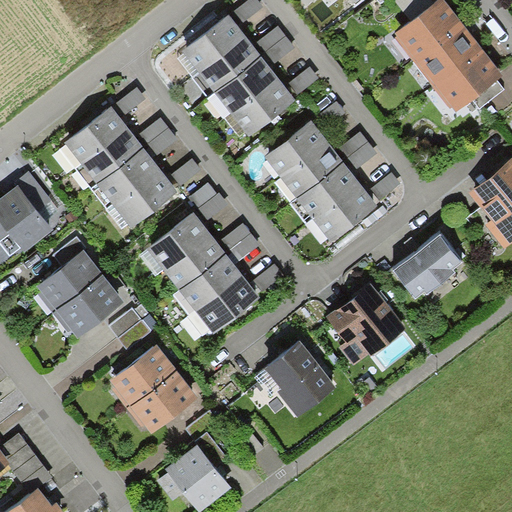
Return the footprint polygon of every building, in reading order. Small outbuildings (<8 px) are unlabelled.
[(462,23),(444,0),(439,0),(393,36),(412,61),(462,23)] [(247,34),(231,15),(186,52),(200,71),(247,34)] [(484,49),(462,23),(412,61),(433,88),(484,49)] [(263,54),(247,34),(200,71),(216,91),(263,54)] [(505,76),(484,49),(433,88),(455,116),(505,76)] [(280,76),(263,54),(216,91),(233,113),(280,76)] [(297,98),(280,76),(233,113),(250,135),(297,98)] [(129,125),(114,106),(67,143),(82,162),(129,125)] [(328,140),(313,122),(266,158),(281,177),(328,140)] [(145,146),(129,125),(82,162),(98,182),(145,146)] [(344,161),(328,140),(281,177),(297,197),(344,161)] [(162,168),(145,146),(98,182),(115,204),(162,168)] [(511,244),(511,160),(469,193),(510,246),(511,244)] [(361,183),(344,161),(297,197),(315,219),(361,183)] [(180,190),(162,168),(115,204),(133,227),(180,190)] [(52,203),(28,173),(18,181),(20,184),(0,199),(0,218),(25,251),(55,228),(42,211),(52,203)] [(379,206),(361,183),(315,219),(332,242),(379,206)] [(210,232),(195,213),(148,249),(163,268),(210,232)] [(64,261),(81,249),(88,244),(79,231),(55,249),(64,261)] [(465,261),(441,231),(390,271),(414,301),(465,261)] [(226,252),(210,232),(163,268),(179,288),(226,252)] [(101,272),(81,249),(64,261),(45,278),(64,302),(101,272)] [(243,274),(226,252),(179,288),(196,310),(243,274)] [(120,296),(101,272),(64,302),(84,326),(120,296)] [(261,297),(243,274),(196,310),(214,333),(261,297)] [(406,330),(372,285),(329,317),(348,342),(341,348),(354,365),(371,352),(373,355),(406,330)] [(119,332),(143,314),(134,303),(110,321),(119,332)] [(129,344),(152,326),(143,314),(119,332),(129,344)] [(300,415),(336,386),(300,340),(263,369),(300,415)] [(176,369),(157,344),(108,382),(128,407),(176,369)] [(198,397),(176,369),(128,407),(150,435),(198,397)] [(263,450),(250,434),(243,439),(257,455),(263,450)] [(232,487),(198,444),(168,468),(201,511),(232,487)] [(56,511),(40,489),(6,511),(56,511)]
